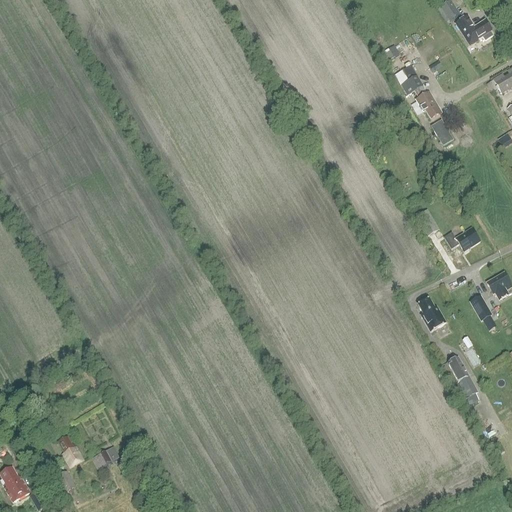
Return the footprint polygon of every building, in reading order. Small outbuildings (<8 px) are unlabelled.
[(451,2),(440,8),(450,23),(460,16),(451,2)] [(493,37),(491,34),(492,33),(485,22),(473,30),(466,18),(456,25),(464,39),(465,39),(470,47),(477,42),(483,39),(485,43),(493,37)] [(410,67),(401,73),(394,78),(407,98),(414,94),(418,100),(415,101),(423,114),(425,113),(430,121),(441,115),(429,94),(427,95),(410,67)] [(493,82),(502,95),(511,89),(511,70),(507,73),(509,76),(503,80),(501,77),(493,82)] [(453,142),(441,122),(431,128),(443,148),(453,142)] [(511,144),(511,143),(509,138),(500,144),(504,150),(511,144)] [(439,231),(427,211),(415,219),(427,239),(439,231)] [(463,255),(480,244),(471,230),(456,240),(452,234),(443,239),(451,251),(458,247),(463,255)] [(511,288),(504,275),(486,285),(493,296),(495,295),(499,302),(509,296),(506,292),(511,288)] [(436,309),(434,311),(429,300),(417,307),(423,316),(420,318),(430,333),(445,324),(436,309)] [(492,317),(484,303),(473,309),(481,323),(492,317)] [(478,394),(458,358),(442,368),(461,404),(464,402),(467,408),(478,401),(475,396),(478,394)] [(69,471),(84,462),(74,447),(72,447),(67,439),(58,445),(64,456),(62,456),(69,471)] [(505,453),(501,445),(495,449),(499,456),(505,453)] [(114,448),(98,457),(103,468),(120,459),(114,448)] [(17,478),(12,469),(0,475),(0,478),(4,486),(2,487),(12,504),(30,494),(21,481),(19,477),(17,478)] [(76,489),(67,473),(52,481),(60,497),(76,489)] [(37,511),(42,511),(47,509),(38,494),(29,499),(37,511)]
